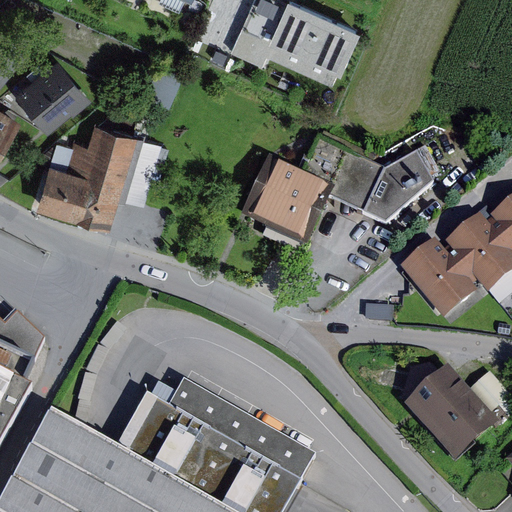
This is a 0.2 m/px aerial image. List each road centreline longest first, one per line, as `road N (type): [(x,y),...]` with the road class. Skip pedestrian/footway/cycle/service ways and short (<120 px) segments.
road 1 (residential): [(0,209),(238,303),(307,346)]
road 2 (residential): [(307,346),(470,511)]
road 3 (residential): [(307,346),(335,331),(511,350)]
